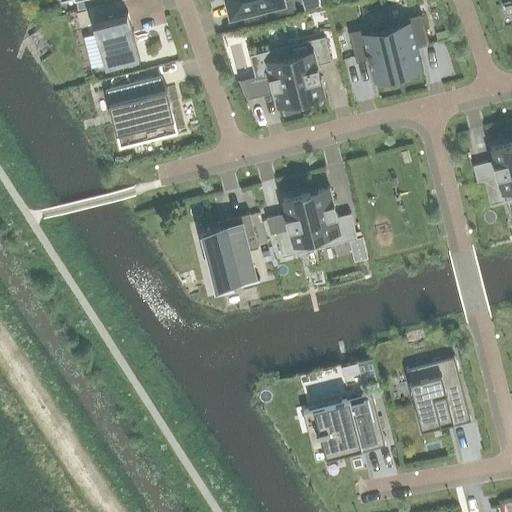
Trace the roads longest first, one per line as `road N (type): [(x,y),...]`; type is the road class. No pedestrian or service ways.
road 1 (residential): [(511,444),(426,111)]
road 2 (track): [(108,511),(0,345)]
road 3 (residential): [(237,158),(426,111)]
road 4 (residential): [(181,0),(237,158)]
road 5 (residential): [(362,492),(511,465)]
